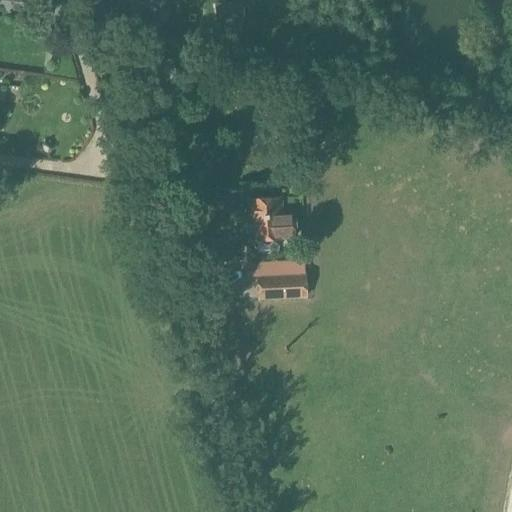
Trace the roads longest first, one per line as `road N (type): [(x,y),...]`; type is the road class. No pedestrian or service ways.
road 1 (residential): [(174,300),(94,0)]
road 2 (residential): [(65,0),(104,141),(90,165),(31,167)]
road 3 (track): [(235,511),(174,300)]
